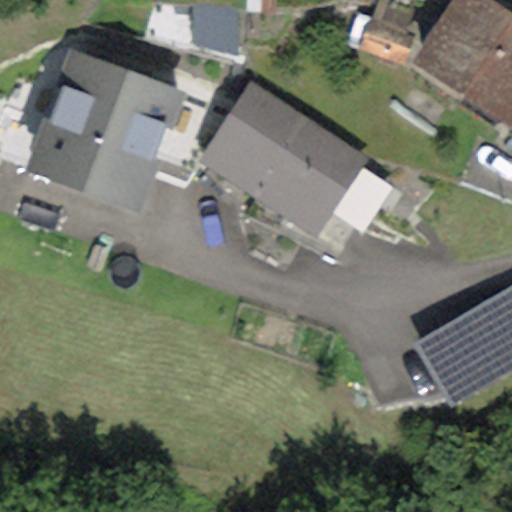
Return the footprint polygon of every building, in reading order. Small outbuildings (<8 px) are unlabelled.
[(511,49),(463,17),(408,98),(500,160),(511,141),(511,49)] [(190,94),(104,66),(65,184),(150,213),(190,94)] [(365,189),(249,110),(197,186),(313,265),(365,189)] [(79,338),(14,320),(0,370),(0,382),(62,400),(79,338)] [(511,337),(413,390),(436,434),(511,394),(511,337)]
